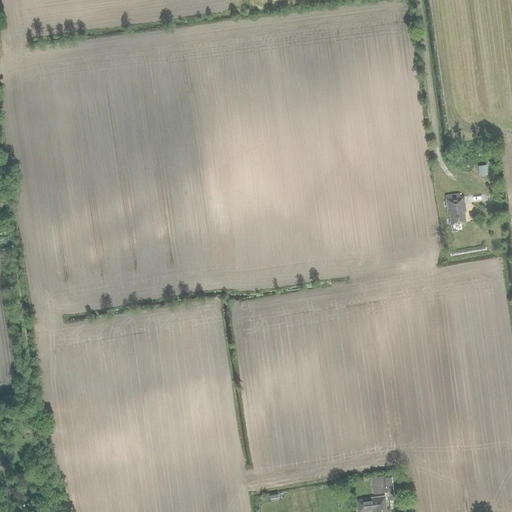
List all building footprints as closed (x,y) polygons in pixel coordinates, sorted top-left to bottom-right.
[(479,166),(480,176),(488,175),(487,165),(479,166)] [(451,225),(465,223),(464,211),(465,211),(463,197),(445,199),(447,214),(449,214),(451,225)] [(402,497),(399,475),(384,478),(384,476),(370,478),(373,495),(385,493),(387,500),(402,497)] [(270,495),(272,502),(278,501),(277,494),(270,495)] [(385,511),(383,496),(370,498),(370,499),(356,501),(357,511),(365,511),(371,511),(385,511)]
